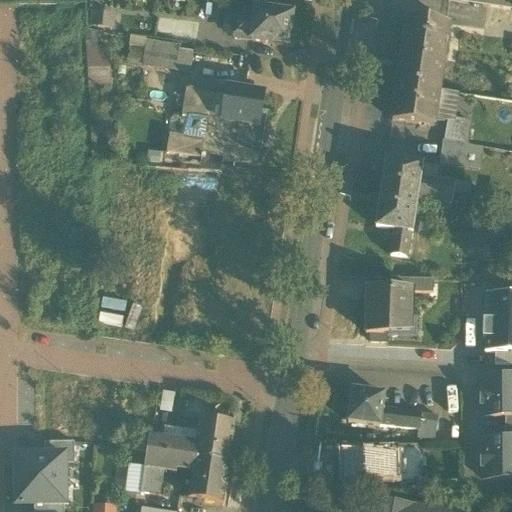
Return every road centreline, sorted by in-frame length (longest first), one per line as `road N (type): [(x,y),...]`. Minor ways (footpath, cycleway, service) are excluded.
road 1 (residential): [(288,392),(349,0)]
road 2 (residential): [(7,350),(288,392)]
road 3 (residential): [(270,511),(288,392)]
